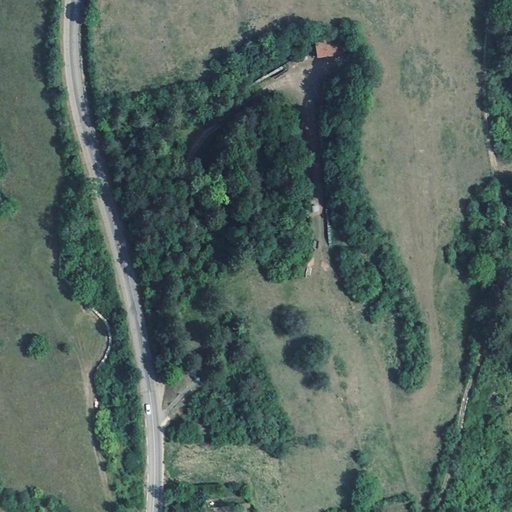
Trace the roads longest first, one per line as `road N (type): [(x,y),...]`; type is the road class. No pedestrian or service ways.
road 1 (track): [(436,511),(503,281),(502,191),(484,65),(492,0)]
road 2 (unclassified): [(74,0),(74,62),(88,140),(143,345),(155,511)]
